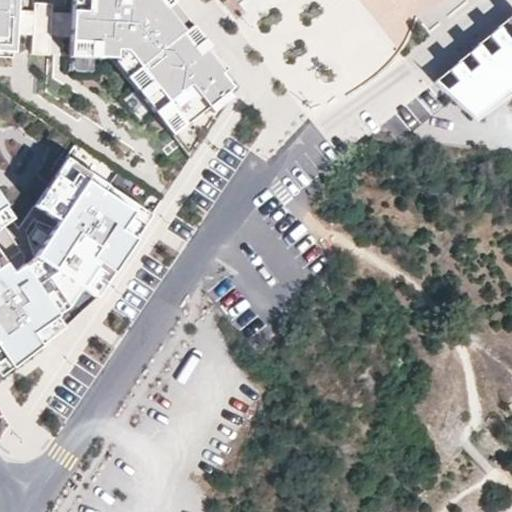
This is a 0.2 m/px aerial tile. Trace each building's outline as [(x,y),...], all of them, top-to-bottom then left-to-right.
[(0,0),(0,47),(12,48),(15,0),(0,0)] [(236,84),(170,0),(69,0),(66,51),(108,54),(187,155),(236,84)] [(511,18),(433,82),(472,117),(511,84),(511,18)] [(0,374),(64,327),(96,297),(152,214),(67,157),(34,205),(58,221),(34,256),(11,272),(0,256),(0,226),(13,218),(0,199),(0,374)] [(364,277),(261,265),(159,431),(280,511),(286,511),(330,432),(278,388),(304,349),(350,372),(364,277)] [(4,413),(0,419),(0,430),(18,442),(28,427),(4,413)] [(191,511),(130,459),(102,511),(191,511)]
